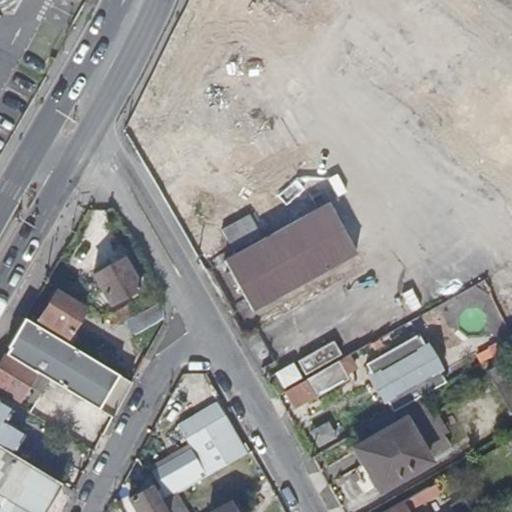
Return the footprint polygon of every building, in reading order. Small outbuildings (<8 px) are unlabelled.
[(170,104),(289,311),(337,271),(357,299),(407,273),(381,206),(366,217),(354,196),(440,191),(436,226),(511,225),(511,45),(452,44),(424,63),(430,110),(409,107),(409,67),(376,44),(242,48),(170,104)] [(122,258),(94,275),(111,303),(138,287),(122,258)] [(41,315),(70,333),(84,309),(55,290),(41,315)] [(127,320),(141,311),(136,301),(106,319),(117,326),(127,320)] [(147,320),(141,311),(127,320),(133,330),(147,320)] [(50,379),(112,417),(131,382),(24,317),(6,345),(8,348),(5,352),(38,371),(50,379)] [(5,352),(0,360),(0,386),(21,399),(38,371),(5,352)] [(511,357),(486,373),(511,418),(511,357)] [(338,362),(305,380),(314,398),(348,380),(338,362)] [(291,363),(275,371),(282,385),(298,377),(291,363)] [(46,418),(79,439),(93,415),(61,395),(46,418)] [(0,432),(14,410),(0,401),(0,432)] [(216,403),(191,417),(203,438),(209,435),(225,461),(243,451),(216,403)] [(355,449),(379,490),(427,461),(403,420),(355,449)] [(0,511),(43,511),(60,483),(0,445),(0,511)] [(154,472),(163,488),(199,467),(190,450),(154,472)] [(166,511),(161,502),(151,486),(128,499),(135,511),(166,511)] [(418,493),(385,511),(425,511),(426,511),(425,511),(407,511),(405,507),(420,497),(418,493)] [(183,511),(174,494),(161,502),(166,511),(183,511)]
